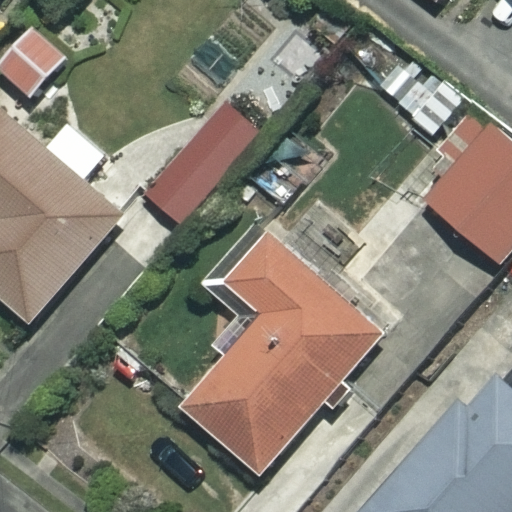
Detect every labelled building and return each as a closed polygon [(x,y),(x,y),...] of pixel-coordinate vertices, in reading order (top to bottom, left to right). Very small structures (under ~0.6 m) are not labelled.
[(75,55),(39,26),(1,71),(36,101),(75,55)] [(270,136),(229,104),(151,201),(192,233),(270,136)] [(48,154),(0,118),(0,296),(46,332),(132,220),(86,185),(108,155),(70,125),(48,154)] [(511,256),(511,145),(492,129),(428,208),(502,268),(511,256)] [(391,330),(262,221),(202,292),(253,336),(186,415),(262,481),(391,330)] [(511,511),(511,391),(495,376),(371,511),(511,511)]
